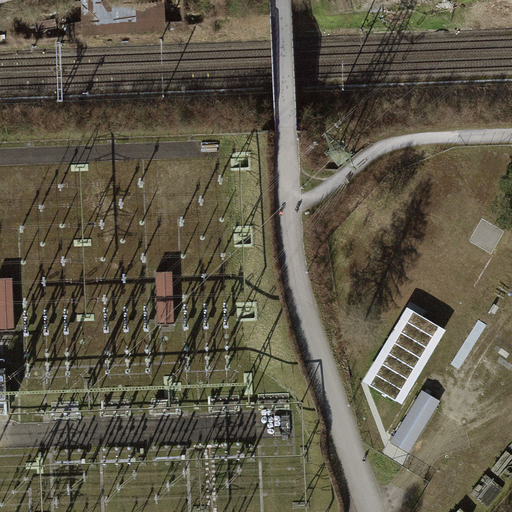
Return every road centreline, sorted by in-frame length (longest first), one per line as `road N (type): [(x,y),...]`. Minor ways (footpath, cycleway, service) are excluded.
road 1 (unknown): [(288,179),(384,134),(511,128)]
road 2 (residential): [(281,0),(287,129)]
